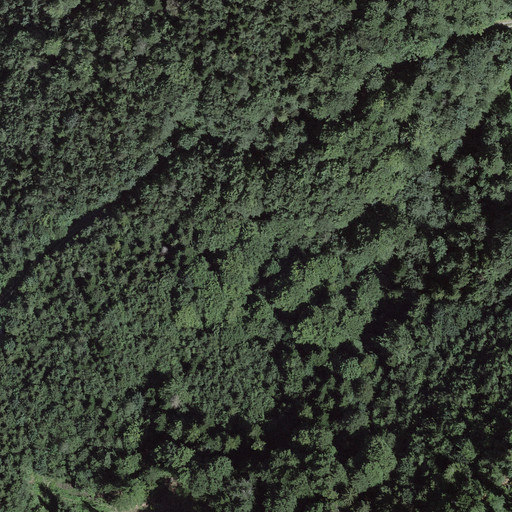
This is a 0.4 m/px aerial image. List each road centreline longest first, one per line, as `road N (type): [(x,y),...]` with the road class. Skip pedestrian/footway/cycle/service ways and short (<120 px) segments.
road 1 (track): [(0,306),(88,219),(167,158),(349,98),(435,43),(511,23)]
road 2 (track): [(0,379),(50,488)]
